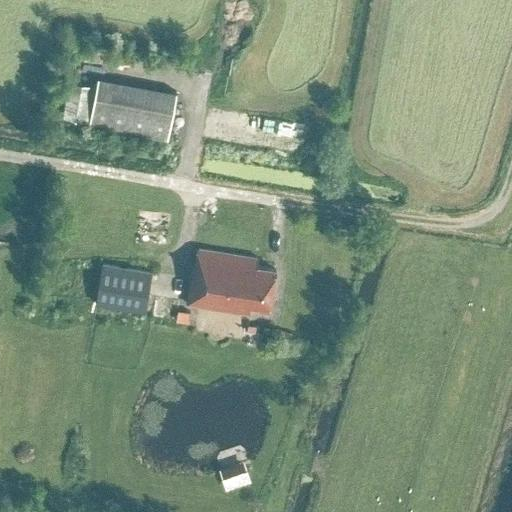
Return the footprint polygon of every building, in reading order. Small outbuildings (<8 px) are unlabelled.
[(167,138),(176,89),(97,74),(87,123),(167,138)] [(94,83),(67,78),(60,115),(87,120),(94,83)] [(256,263),(257,255),(196,246),(194,261),(192,261),(191,266),(186,265),(186,270),(190,271),(186,301),(248,311),(250,303),(268,305),(274,266),(256,263)] [(95,301),(101,265),(53,257),(47,293),(95,301)] [(101,265),(95,301),(143,309),(150,269),(101,261),(101,265)] [(175,319),(178,298),(154,294),(151,315),(175,319)] [(256,324),(247,322),(246,329),(255,330),(256,324)] [(220,448),(230,483),(255,476),(245,441),(220,448)]
